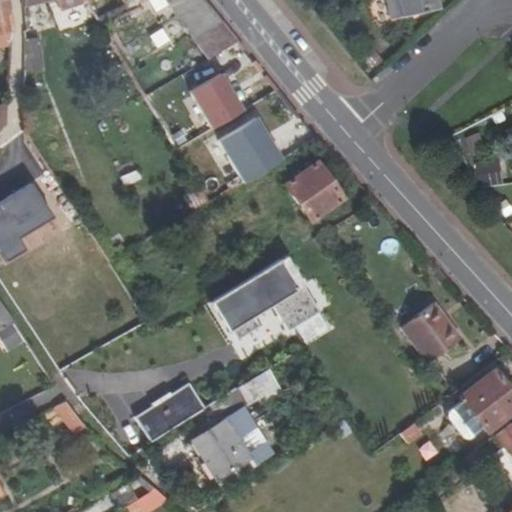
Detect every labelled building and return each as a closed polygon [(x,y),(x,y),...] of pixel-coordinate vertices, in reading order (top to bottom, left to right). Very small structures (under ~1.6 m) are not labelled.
[(0,0),(0,34),(14,32),(8,0),(0,0)] [(55,0),(58,9),(77,4),(83,0),(55,0)] [(103,0),(112,13),(127,5),(123,0),(103,0)] [(238,42),(204,0),(166,0),(173,11),(208,60),(238,42)] [(387,0),(391,17),(438,7),(436,0),(387,0)] [(97,20),(102,27),(107,24),(103,17),(97,20)] [(14,32),(0,34),(0,48),(13,47),(14,32)] [(41,69),(36,38),(23,40),(23,72),(41,69)] [(210,129),(240,111),(219,74),(188,92),(210,129)] [(9,101),(0,105),(0,132),(6,129),(9,101)] [(242,182),(279,160),(255,117),(217,139),(242,182)] [(500,158),(474,161),(478,186),(503,183),(500,158)] [(343,199),(316,162),(282,184),(310,221),(343,199)] [(0,254),(12,247),(20,259),(32,251),(48,276),(79,257),(48,209),(5,236),(0,227),(0,254)] [(290,257),(207,295),(235,356),(318,317),(290,257)] [(0,330),(13,322),(0,302),(0,330)] [(460,339),(434,303),(400,328),(426,364),(460,339)] [(161,313),(148,320),(156,334),(169,326),(161,313)] [(166,359),(188,346),(173,323),(169,326),(156,334),(153,335),(147,324),(118,341),(128,357),(131,358),(138,369),(163,354),(166,359)] [(246,405),(278,385),(267,369),(235,389),(246,405)] [(511,412),(511,393),(495,370),(459,397),(462,401),(444,415),(464,443),(483,429),(485,432),(511,412)] [(65,403),(55,408),(69,425),(78,419),(65,403)] [(151,441),(173,427),(166,414),(163,415),(158,406),(137,419),(151,441)] [(223,420),(224,422),(191,442),(214,479),(231,469),(235,476),(267,457),(238,411),(223,420)] [(407,444),(421,433),(413,423),(399,434),(407,444)] [(511,424),(511,423),(493,436),(511,460),(511,424)] [(144,511),(166,499),(154,490),(135,502),(139,507),(142,511),(144,511)] [(130,511),(139,507),(135,502),(127,507),(130,511)]
